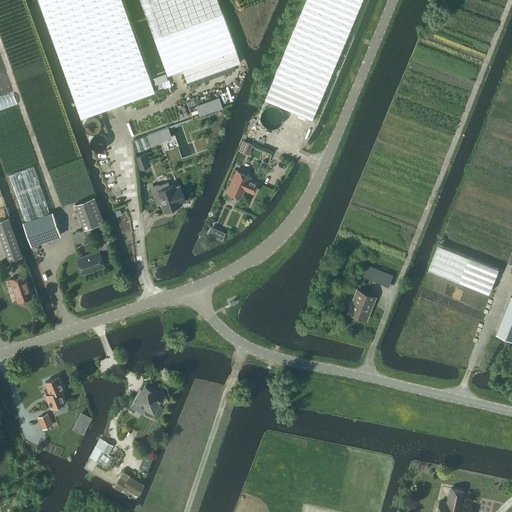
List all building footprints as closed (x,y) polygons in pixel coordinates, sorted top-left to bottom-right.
[(121,0),(38,0),(42,13),(80,117),(118,104),(154,91),(121,0)] [(217,0),(140,0),(167,74),(182,68),(236,49),(217,0)] [(305,0),(264,99),(270,102),(311,119),(360,0),(305,0)] [(236,49),(182,68),(187,80),(240,61),(236,49)] [(165,73),(153,78),(155,84),(167,80),(165,73)] [(200,114),(222,106),(219,97),(197,105),(200,114)] [(107,123),(107,120),(107,117),(105,114),(103,113),(100,112),(97,112),(94,113),(92,115),(91,118),(90,121),(91,124),(93,126),(95,128),(98,129),(101,129),(104,127),(106,125),(107,123)] [(168,127),(134,139),(138,151),(150,146),(150,145),(172,137),(168,127)] [(114,145),(115,142),(115,138),(113,135),(111,133),(108,132),(105,132),(101,134),(99,136),(98,139),(98,143),(100,146),(102,148),(105,149),(109,149),(112,147),(114,145)] [(243,140),(239,150),(248,154),(252,144),(243,140)] [(140,168),(148,165),(144,153),(135,156),(140,168)] [(32,166),(9,174),(20,206),(25,219),(49,211),(40,187),(32,166)] [(235,170),(226,191),(240,197),(243,189),(252,192),(257,182),(248,178),(249,176),(235,170)] [(157,190),(152,192),(156,204),(162,202),(165,210),(179,204),(178,202),(184,200),(179,187),(178,185),(173,187),(172,185),(170,186),(168,181),(159,184),(158,183),(155,184),(157,190)] [(84,229),(103,222),(94,197),(75,203),(84,229)] [(22,222),(30,245),(60,235),(52,211),(22,222)] [(0,218),(0,237),(8,260),(21,255),(7,216),(0,218)] [(83,230),(72,234),(75,244),(87,239),(83,230)] [(97,242),(100,251),(110,247),(107,239),(97,242)] [(438,245),(428,268),(488,292),(498,268),(443,247),(438,245)] [(77,258),(82,273),(104,266),(98,250),(77,258)] [(365,264),(360,275),(364,276),(388,286),(392,275),(365,264)] [(9,279),(17,301),(31,296),(23,274),(9,279)] [(357,289),(349,308),(348,312),(365,319),(374,296),(357,289)] [(511,298),(510,297),(495,333),(511,340),(511,298)] [(63,402),(65,401),(60,390),(62,389),(57,376),(44,382),(46,387),(44,387),(47,394),(45,395),(50,407),(57,404),(57,405),(59,406),(63,404),(63,403),(63,402)] [(160,399),(162,400),(166,394),(159,390),(158,392),(145,385),(135,403),(146,409),(146,410),(153,414),(158,406),(157,405),(160,399)] [(45,414),(38,417),(43,428),(50,425),(45,414)] [(82,415),(79,420),(86,423),(89,418),(82,415)] [(104,441),(100,449),(103,450),(108,453),(112,445),(104,441)] [(122,472),(114,486),(132,497),(140,483),(122,472)] [(436,511),(468,511),(469,507),(459,505),(463,491),(450,488),(447,502),(439,501),(436,511)]
